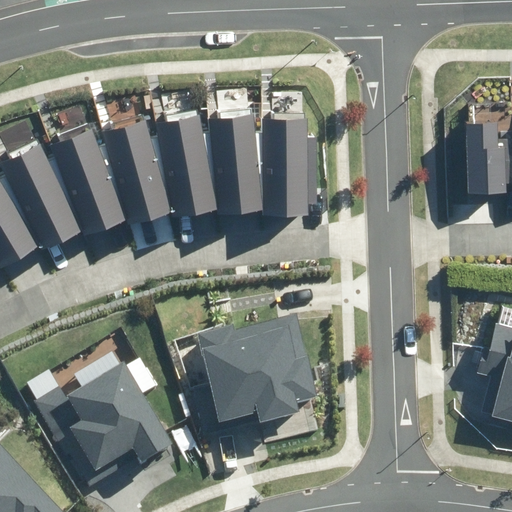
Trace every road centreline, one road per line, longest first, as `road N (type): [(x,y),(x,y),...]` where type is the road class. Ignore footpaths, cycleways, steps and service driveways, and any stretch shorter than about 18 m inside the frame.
road 1 (residential): [(0,320),(101,273),(386,243)]
road 2 (residential): [(379,5),(135,15),(0,41)]
road 3 (residential): [(386,243),(393,499)]
road 4 (residential): [(379,5),(386,243)]
road 5 (residential): [(511,2),(379,5)]
road 6 (residential): [(386,243),(511,245)]
